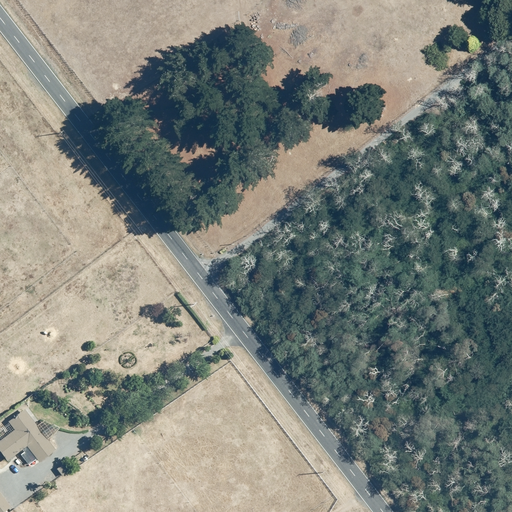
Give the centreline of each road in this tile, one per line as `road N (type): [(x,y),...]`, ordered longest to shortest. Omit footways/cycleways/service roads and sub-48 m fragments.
road 1 (tertiary): [(0,18),(382,511)]
road 2 (unknown): [(196,271),(511,24)]
